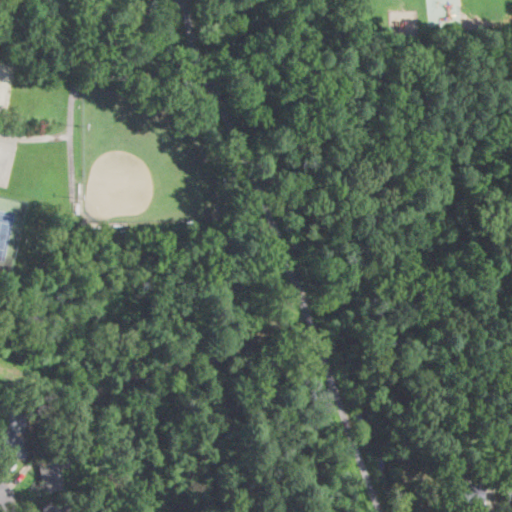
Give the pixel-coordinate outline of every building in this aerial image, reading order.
[(40,403),(37,410),(29,406),(33,399),(40,403)] [(26,418),(18,434),(14,432),(13,434),(22,438),(13,456),(0,450),(0,427),(7,431),(9,429),(1,425),(8,409),(26,418)] [(511,461),(503,462),(502,435),(511,434),(511,461)] [(455,462),(447,468),(443,462),(450,456),(455,462)] [(60,490),(41,493),(36,462),(56,459),(60,490)] [(467,504),(451,505),(450,485),(453,485),(480,484),(481,504),(467,504)] [(60,511),(41,511),(41,504),(60,503),(60,511)]
